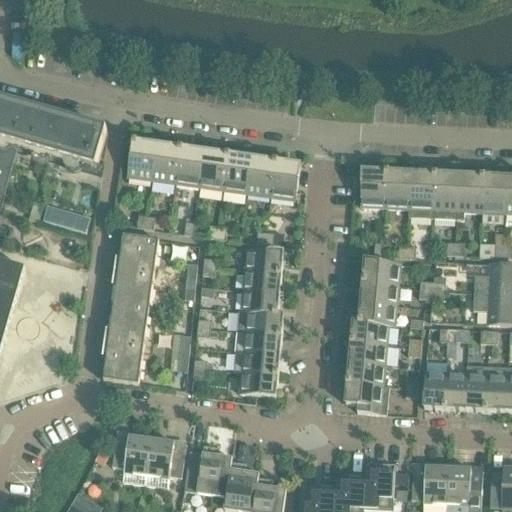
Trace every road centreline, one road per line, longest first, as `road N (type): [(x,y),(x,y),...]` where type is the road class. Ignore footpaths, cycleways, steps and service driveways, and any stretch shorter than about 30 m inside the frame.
road 1 (residential): [(329,133),(125,104),(0,76)]
road 2 (residential): [(307,441),(324,303),(318,257),(329,133)]
road 3 (residential): [(307,441),(83,402)]
road 4 (residential): [(511,437),(345,433),(307,441)]
road 5 (residential): [(511,144),(329,133)]
